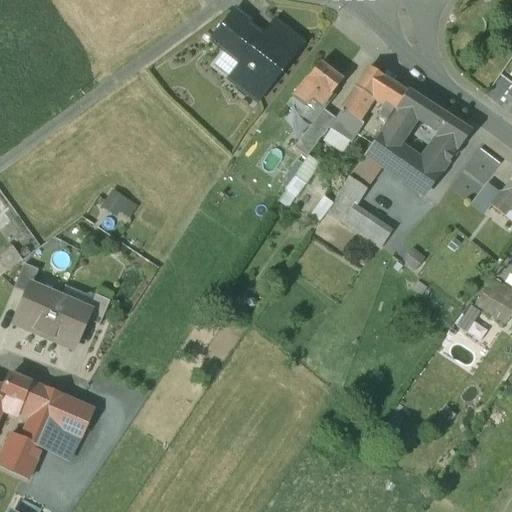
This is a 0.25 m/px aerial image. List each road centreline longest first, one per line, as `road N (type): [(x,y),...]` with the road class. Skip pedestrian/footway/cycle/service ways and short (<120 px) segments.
road 1 (residential): [(0,176),(220,0)]
road 2 (residential): [(0,363),(126,410),(75,487)]
road 3 (residential): [(511,137),(452,94),(410,42),(398,0)]
